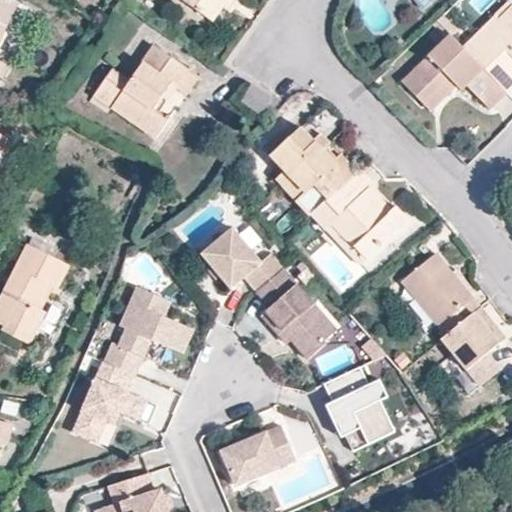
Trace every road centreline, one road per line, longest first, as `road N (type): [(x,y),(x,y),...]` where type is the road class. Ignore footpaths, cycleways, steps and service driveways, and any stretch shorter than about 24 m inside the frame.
road 1 (residential): [(511,283),(459,206),(305,43),(313,0)]
road 2 (residential): [(366,511),(511,439)]
road 3 (residential): [(219,383),(180,439),(211,511)]
